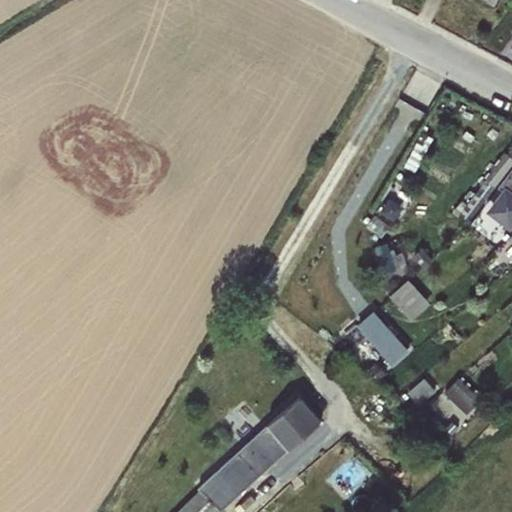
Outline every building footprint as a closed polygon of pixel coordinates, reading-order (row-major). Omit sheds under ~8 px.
[(468,221),(476,210),(511,163),(511,156),(506,151),(458,213),(466,219),(468,221)] [(511,227),(511,167),(497,186),(502,190),(486,211),(510,230),(511,227)] [(389,295),(410,319),(428,304),(426,298),(408,278),(389,295)] [(392,366),(409,351),(374,309),(356,325),(392,366)] [(418,405),(435,390),(423,378),(407,392),(418,405)] [(461,380),(447,396),(467,415),(481,399),(461,380)] [(238,450),(175,511),(220,511),(221,511),(218,507),(319,421),(300,398),(238,450)]
